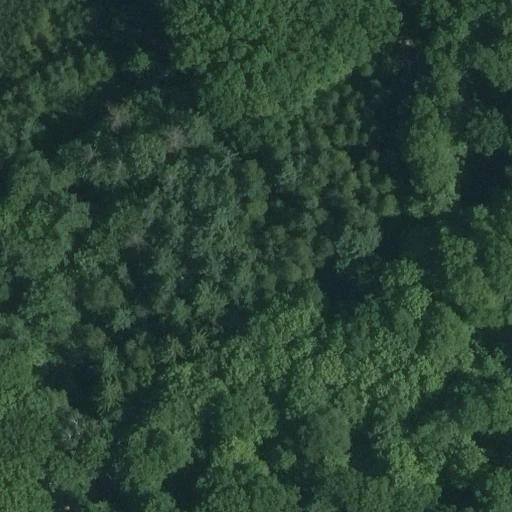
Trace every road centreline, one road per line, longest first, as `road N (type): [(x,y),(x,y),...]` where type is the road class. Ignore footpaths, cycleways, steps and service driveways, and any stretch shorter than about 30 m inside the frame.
road 1 (track): [(397,0),(458,511)]
road 2 (track): [(0,202),(253,0)]
